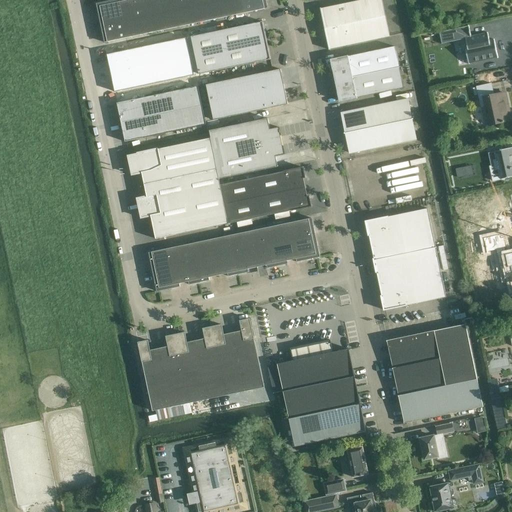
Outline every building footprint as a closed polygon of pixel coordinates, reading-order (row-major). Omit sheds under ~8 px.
[(119,0),(114,0),(96,4),(100,19),(103,18),(103,23),(123,18),(119,0)] [(119,0),(123,18),(128,38),(147,34),(140,0),(128,0),(120,2),(120,0),(119,0)] [(140,0),(147,34),(167,30),(160,0),(140,0)] [(160,0),(167,30),(186,26),(180,0),(160,0)] [(180,0),(186,26),(206,22),(201,0),(180,0)] [(201,0),(206,22),(225,17),(221,0),(201,0)] [(221,0),(225,17),(245,13),(242,0),(221,0)] [(242,0),(245,13),(268,8),(266,0),(242,0)] [(390,37),(381,0),(365,0),(322,9),(321,9),(329,50),(330,50),(330,49),(390,37)] [(123,18),(103,23),(104,27),(101,28),(105,43),(128,38),(123,18)] [(267,41),(263,22),(191,37),(195,56),(267,41)] [(469,26),(439,33),(442,44),(466,39),(467,45),(465,46),(469,65),(498,58),(494,39),(489,41),(488,33),(471,36),(469,26)] [(271,60),(267,41),(195,56),(199,74),(271,60)] [(395,47),(331,60),(336,81),(400,68),(395,47)] [(400,68),(336,81),(340,102),(404,88),(400,68)] [(281,69),(206,85),(214,120),(288,105),(281,69)] [(489,106),(493,124),(511,120),(506,93),(492,96),(489,85),(492,84),(491,84),(476,87),(477,88),(473,89),(475,96),(478,95),(481,108),(489,106)] [(198,86),(117,103),(125,142),(206,125),(198,86)] [(343,113),(347,133),(413,119),(408,99),(343,113)] [(268,119),(209,131),(211,138),(217,169),(219,179),(278,167),(276,156),(284,154),(279,128),(275,128),(270,130),(268,119)] [(413,119),(347,133),(351,154),(417,140),(413,119)] [(449,137),(448,130),(440,132),(441,139),(449,137)] [(187,175),(192,197),(222,191),(221,185),(219,179),(217,169),(211,138),(138,153),(138,154),(128,156),(132,175),(142,173),(144,184),(187,175)] [(500,151),(497,151),(499,159),(503,179),(511,177),(511,176),(511,148),(507,149),(504,150),(500,151)] [(285,172),(221,185),(222,191),(225,205),(306,187),(304,178),(305,178),(303,168),(285,172)] [(192,197),(187,175),(144,184),(147,197),(137,199),(139,208),(192,197)] [(229,224),(293,210),(312,206),(309,196),(308,197),(306,187),(225,205),(229,224)] [(451,194),(459,234),(463,253),(481,249),(478,236),(482,235),(472,190),(451,194)] [(151,216),(154,228),(156,239),(229,224),(225,205),(222,191),(192,197),(139,208),(142,218),(151,216)] [(374,261),(436,248),(428,209),(366,222),(369,236),(374,259),(374,261)] [(312,234),(315,233),(312,218),(289,223),(293,243),(313,238),(312,234)] [(277,266),(288,264),(287,261),(296,259),(293,243),(289,223),(269,227),(277,266)] [(267,266),(268,268),(277,266),(269,227),(250,231),(257,268),(267,266)] [(239,274),(249,272),(248,270),(257,268),(250,231),(230,235),(239,274)] [(228,274),(229,277),(239,274),(230,235),(211,240),(219,276),(228,274)] [(320,257),(317,242),(314,243),(313,238),(293,243),(296,259),(297,262),(320,257)] [(192,244),(200,283),(210,281),(209,278),(219,276),(211,240),(192,244)] [(172,248),(176,268),(180,287),(180,284),(189,282),(189,285),(200,283),(192,244),(172,248)] [(156,272),(176,268),(172,248),(149,253),(152,268),(155,267),(156,272)] [(374,261),(375,266),(377,273),(382,296),(381,296),(384,310),(446,297),(436,248),(374,261)] [(511,252),(510,253),(508,273),(495,276),(497,287),(510,284),(511,287),(511,252)] [(476,266),(483,265),(481,257),(474,259),(476,266)] [(176,268),(156,272),(157,276),(154,277),(157,292),(180,287),(176,268)] [(476,307),(477,312),(493,308),(495,298),(493,286),(492,285),(489,283),(487,281),(479,279),(474,280),(480,306),(476,307)] [(242,331),(233,333),(246,391),(264,387),(250,319),(240,321),(242,331)] [(224,335),(222,325),(213,327),(227,395),(246,391),(233,333),(224,335)] [(387,342),(390,341),(393,369),(472,353),(466,325),(435,331),(387,341),(387,342)] [(213,327),(203,329),(205,339),(196,341),(209,399),(227,395),(213,327)] [(176,335),(190,403),(209,399),(196,341),(187,343),(185,333),(176,335)] [(168,347),(159,348),(172,407),(190,403),(176,335),(166,337),(168,347)] [(291,348),(293,361),(333,352),(330,340),(291,348)] [(141,360),(142,360),(153,411),(172,407),(159,348),(150,350),(148,341),(138,343),(139,345),(138,345),(139,352),(140,351),(141,353),(140,354),(141,360)] [(293,361),(278,364),(283,391),(353,378),(355,377),(347,350),(349,350),(349,349),(339,351),(333,352),(293,361)] [(396,369),(399,396),(477,380),(472,353),(393,369),(396,369)] [(358,405),(360,405),(353,378),(283,391),(289,419),(358,405)] [(502,400),(500,393),(509,391),(508,386),(499,387),(497,378),(489,380),(488,380),(492,402),(493,402),(502,400)] [(404,424),(483,407),(477,380),(399,396),(399,397),(402,396),(404,424)] [(356,434),(366,432),(358,405),(289,419),(295,447),(356,434)] [(436,427),(438,435),(453,432),(452,424),(436,427)] [(420,439),(425,460),(438,457),(434,436),(420,439)] [(183,448),(194,495),(190,495),(191,503),(195,502),(197,511),(234,511),(248,509),(231,438),(183,448)] [(354,478),(369,474),(363,447),(348,450),(354,478)] [(474,484),(483,482),(480,465),(449,471),(451,480),(472,476),(474,484)] [(159,478),(154,479),(156,491),(158,503),(164,502),(161,490),(159,478)] [(344,479),(324,484),(327,495),(346,491),(344,479)] [(503,482),(494,484),(497,499),(506,497),(503,482)] [(448,483),(430,487),(435,511),(449,509),(450,511),(458,509),(456,499),(452,500),(448,483)] [(355,511),(357,511),(373,511),(373,508),(376,507),(373,493),(347,498),(349,511),(355,511)] [(311,501),(305,502),(307,511),(315,511),(319,511),(339,507),(336,495),(316,499),(311,501)] [(146,505),(147,511),(158,511),(158,509),(156,509),(155,503),(146,505)]
